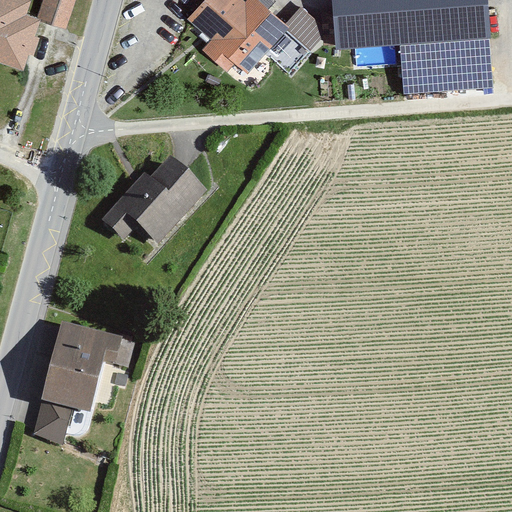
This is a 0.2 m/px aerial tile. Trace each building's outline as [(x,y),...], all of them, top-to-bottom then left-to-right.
[(0,0),(0,57),(23,65),(39,16),(26,11),(29,0),(0,0)] [(72,0),(44,0),(39,16),(66,24),(72,0)] [(196,0),(180,19),(201,38),(194,45),(228,76),(261,40),(273,45),(293,23),(267,0),(196,0)] [(332,0),(336,48),(399,43),(403,94),(491,87),(484,0),(332,0)] [(143,176),(101,217),(121,237),(135,223),(156,245),(208,195),(172,158),(150,179),(143,176)] [(136,342),(42,319),(23,399),(92,416),(106,357),(131,363),(136,342)]
